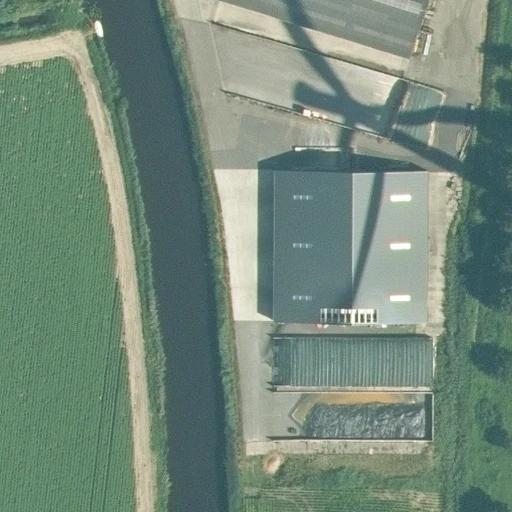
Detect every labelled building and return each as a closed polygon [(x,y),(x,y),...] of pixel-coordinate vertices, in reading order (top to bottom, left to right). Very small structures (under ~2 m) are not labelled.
[(426,0),(223,0),(408,57),(426,0)] [(263,83),(263,71),(238,71),(238,84),(263,83)] [(379,117),(434,131),(443,95),(404,85),(388,81),(379,117)] [(278,127),(275,143),(287,145),(290,129),(278,127)] [(327,155),(331,141),(306,134),(302,148),(327,155)] [(426,171),(274,170),(273,321),(425,322),(426,171)]
